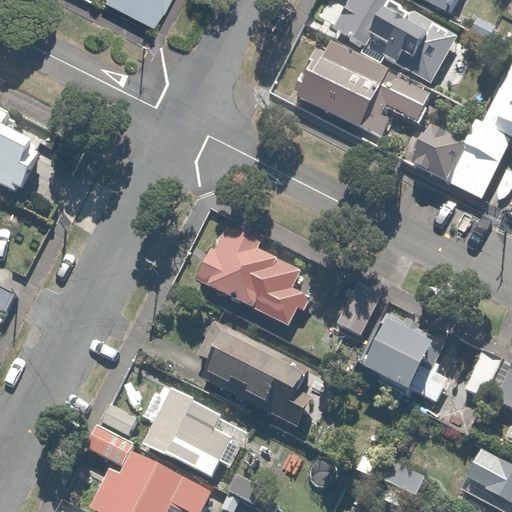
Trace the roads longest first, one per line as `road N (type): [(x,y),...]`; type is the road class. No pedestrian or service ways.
road 1 (residential): [(0,461),(178,118)]
road 2 (residential): [(511,290),(178,118)]
road 3 (residential): [(178,118),(0,33)]
road 4 (residential): [(178,118),(240,0)]
